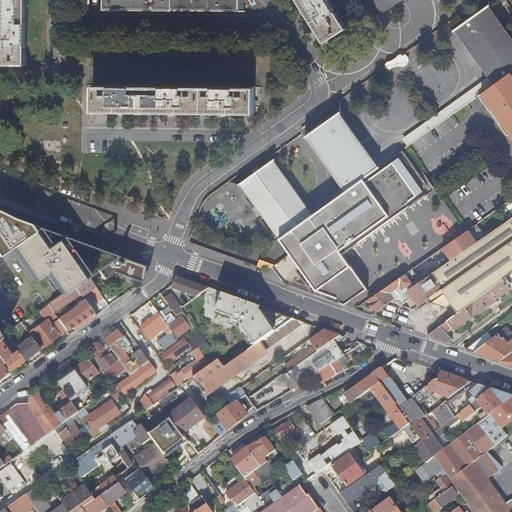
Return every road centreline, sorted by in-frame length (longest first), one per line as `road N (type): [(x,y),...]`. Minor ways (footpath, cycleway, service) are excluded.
road 1 (residential): [(407,340),(222,444),(140,511)]
road 2 (residential): [(170,255),(407,340)]
road 3 (residential): [(170,255),(195,189),(320,91)]
road 4 (residential): [(0,397),(152,286),(170,255)]
road 5 (residential): [(0,192),(170,255)]
